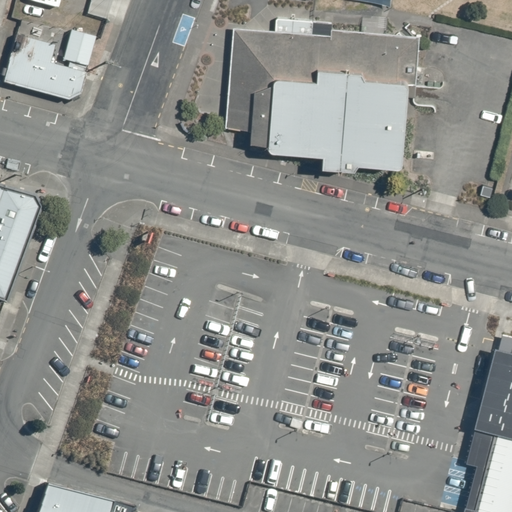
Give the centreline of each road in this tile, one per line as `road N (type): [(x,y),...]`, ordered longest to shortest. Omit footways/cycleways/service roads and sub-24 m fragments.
road 1 (residential): [(511,266),(108,161)]
road 2 (residential): [(108,161),(0,438)]
road 3 (residential): [(108,161),(169,0)]
